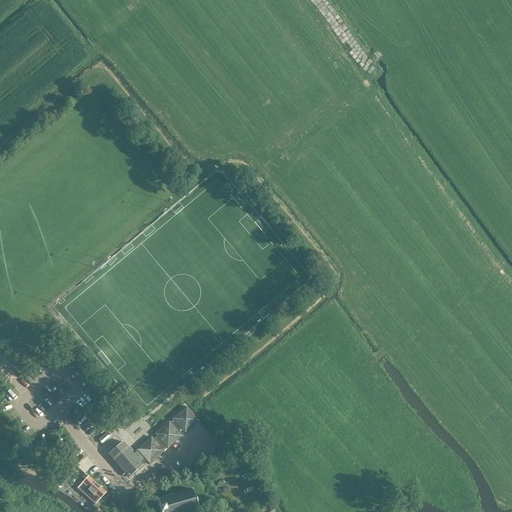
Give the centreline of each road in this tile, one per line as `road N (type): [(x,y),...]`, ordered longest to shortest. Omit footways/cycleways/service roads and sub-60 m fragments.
road 1 (track): [(348,80),(511,294)]
road 2 (track): [(498,276),(369,361)]
